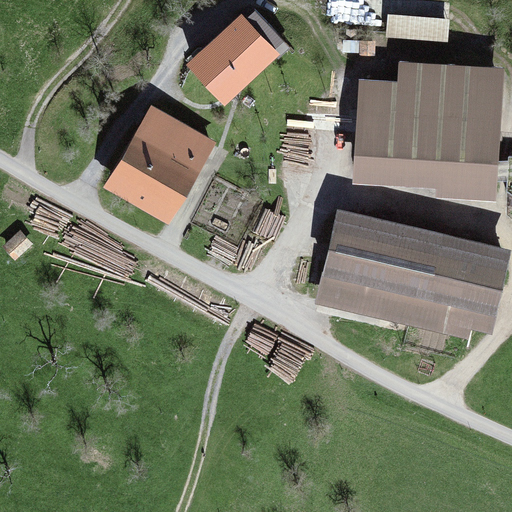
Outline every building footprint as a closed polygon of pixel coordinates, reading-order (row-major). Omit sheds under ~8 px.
[(234,14),(193,56),(237,99),(278,56),(234,14)] [(388,17),(388,41),(447,41),(447,17),(388,17)] [(394,80),(356,76),(346,185),(491,198),(503,72),(396,63),(394,80)] [(153,109),(112,177),(171,212),(212,143),(153,109)] [(339,212),(315,300),(488,346),(511,258),(339,212)] [(22,235),(2,251),(13,266),(34,251),(22,235)]
